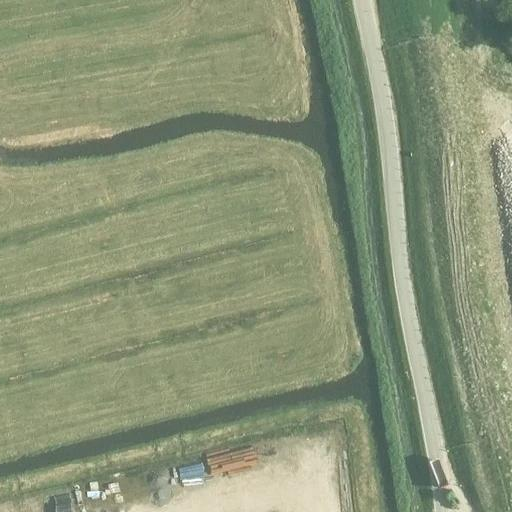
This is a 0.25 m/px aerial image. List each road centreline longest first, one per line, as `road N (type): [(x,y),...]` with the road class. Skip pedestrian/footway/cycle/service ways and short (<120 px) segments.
road 1 (unclassified): [(442,511),(361,0)]
road 2 (track): [(0,122),(21,130),(138,111),(200,0)]
